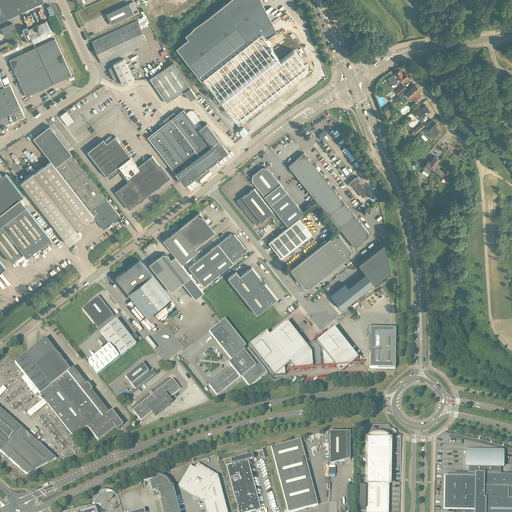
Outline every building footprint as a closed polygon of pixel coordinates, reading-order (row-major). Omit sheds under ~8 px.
[(0,19),(42,0),(0,0),(0,126),(24,116),(10,83),(4,86),(0,77),(0,19)] [(77,2),(80,10),(85,7),(81,0),(72,0),(74,3),(77,2)] [(176,47),(201,79),(203,78),(261,32),(272,24),(256,3),(259,0),(228,0),(185,34),(188,38),(176,47)] [(132,9),(134,14),(138,12),(133,2),(129,3),(132,9)] [(106,14),(109,19),(132,9),(129,3),(106,14)] [(132,9),(109,19),(111,24),(134,14),(132,9)] [(28,29),(27,27),(22,29),(26,36),(24,37),(26,43),(33,40),(34,43),(53,34),(46,20),(28,29)] [(0,40),(4,39),(4,38),(17,31),(13,21),(0,27),(0,29),(3,36),(0,37),(0,40)] [(92,42),(102,64),(147,43),(137,21),(92,42)] [(261,32),(203,78),(221,101),(239,123),(308,68),(294,50),(281,61),(271,49),(285,39),(281,34),(270,43),(261,32)] [(9,60),(26,97),(72,76),(55,39),(9,60)] [(134,80),(124,59),(113,64),(114,66),(110,68),(109,70),(114,81),(120,78),(123,85),(134,80)] [(173,63),(150,78),(167,103),(185,91),(189,98),(195,96),(196,99),(197,98),(196,96),(173,63)] [(397,84),(401,82),(408,77),(405,73),(402,74),(400,70),(395,73),(391,76),(397,84)] [(398,95),(406,88),(403,85),(396,92),(398,95)] [(406,89),(400,94),(403,97),(404,97),(408,100),(413,95),(417,100),(420,97),(416,92),(419,89),(415,85),(408,92),(406,89)] [(419,107),(413,112),(418,118),(421,115),(423,119),(431,112),(425,105),(421,109),(419,107)] [(183,110),(167,122),(148,137),(175,173),(181,181),(184,185),(228,151),(227,150),(206,123),(198,129),(183,110)] [(186,113),(195,125),(199,122),(201,120),(193,111),(190,110),(186,113)] [(67,126),(74,121),(66,111),(60,117),(67,126)] [(437,124),(433,120),(431,122),(424,130),(433,139),(440,131),(435,126),(437,124)] [(414,130),(416,134),(425,126),(422,123),(414,130)] [(71,155),(72,154),(50,126),(34,139),(51,161),(55,167),(71,155)] [(106,176),(119,166),(126,176),(126,177),(130,182),(117,192),(129,209),(169,178),(152,156),(138,167),(130,157),(131,157),(115,137),(107,143),(104,139),(87,152),(106,176)] [(460,151),(458,155),(465,160),(468,157),(460,151)] [(298,178),(314,165),(304,153),(288,166),(298,178)] [(105,198),(72,154),(71,155),(55,167),(96,219),(102,228),(114,219),(115,220),(120,216),(105,198)] [(424,166),(431,171),(435,166),(440,160),(435,156),(430,162),(428,161),(424,166)] [(96,219),(55,167),(51,161),(34,174),(58,205),(77,229),(88,221),(91,223),(96,219)] [(325,178),(314,165),(298,178),(309,191),(325,178)] [(435,166),(431,171),(440,178),(443,174),(445,174),(446,175),(447,175),(448,174),(449,174),(449,173),(449,172),(449,171),(448,171),(448,170),(447,170),(446,170),(446,171),(445,171),(445,172),(443,172),(435,166)] [(288,226),(303,213),(268,168),(262,168),(252,175),(252,181),(271,205),(288,226)] [(0,226),(2,225),(26,206),(20,199),(23,196),(6,173),(2,176),(0,173),(0,226)] [(34,174),(34,173),(21,183),(64,238),(69,244),(81,234),(77,229),(58,205),(34,174)] [(353,186),(355,188),(360,184),(358,182),(360,180),(357,176),(348,183),(352,187),(353,186)] [(325,178),(309,191),(319,204),(335,191),(325,178)] [(242,197),(237,201),(243,210),(244,210),(256,225),(273,212),(254,188),(242,198),(242,197)] [(335,191),(319,204),(330,217),(345,204),(335,191)] [(330,217),(339,229),(355,216),(345,204),(330,217)] [(26,206),(2,225),(23,253),(27,257),(51,238),(26,206)] [(199,213),(189,221),(197,231),(207,223),(199,213)] [(355,216),(339,229),(355,248),(363,242),(363,241),(367,238),(368,238),(368,237),(369,235),(369,234),(369,233),(368,232),(367,231),(355,216)] [(299,218),(268,242),(282,259),(312,235),(299,218)] [(163,241),(175,257),(182,265),(198,252),(195,248),(205,241),(197,231),(189,221),(163,241)] [(207,223),(197,231),(205,241),(215,233),(207,223)] [(2,225),(0,226),(0,247),(12,262),(23,253),(2,225)] [(325,242),(341,262),(350,255),(351,254),(351,252),(351,251),(351,249),(337,233),(325,242)] [(218,244),(189,267),(204,286),(233,263),(233,262),(245,252),(245,253),(246,252),(246,251),(246,250),(246,249),(241,243),(241,242),(239,241),(234,234),(235,234),(234,234),(233,234),(232,234),(231,234),(230,234),(231,234),(218,244)] [(330,271),(341,262),(325,242),(314,251),(330,271)] [(330,271),(314,251),(302,261),(318,281),(330,271)] [(175,257),(171,260),(167,254),(163,254),(149,265),(171,292),(183,283),(195,299),(204,292),(182,265),(175,257)] [(147,317),(170,299),(139,260),(116,278),(147,317)] [(318,281),(302,261),(290,270),(300,282),(303,287),(305,288),(306,288),(308,288),(309,287),(318,281)] [(236,272),(228,278),(257,315),(277,299),(252,267),(240,276),(236,272)] [(339,289),(331,295),(342,309),(374,284),(366,274),(348,288),(345,284),(339,289)] [(98,296),(82,309),(98,329),(114,316),(98,296)] [(241,379),(242,377),(250,387),(267,373),(248,348),(247,349),(245,347),(246,346),(224,319),(209,331),(232,361),(231,362),(231,366),(230,366),(231,367),(209,385),(217,395),(240,377),(241,379)] [(130,337),(117,320),(100,333),(103,337),(99,340),(103,345),(101,347),(103,349),(109,344),(110,345),(88,362),(98,375),(136,344),(134,342),(139,338),(135,333),(130,337)] [(270,335),(291,363),(295,369),(313,367),(312,353),(287,322),(270,335)] [(334,328),(316,342),(322,350),(324,366),(352,364),(359,359),(334,328)] [(368,328),(368,336),(370,336),(369,369),(395,369),(396,329),(368,328)] [(291,363),(270,335),(267,332),(249,346),(273,377),(274,376),(285,375),(285,368),(291,363)] [(46,339),(36,346),(15,363),(74,437),(87,427),(98,441),(115,427),(111,421),(112,421),(112,417),(73,368),(70,370),(46,339)] [(142,363),(125,377),(131,385),(132,385),(136,389),(155,374),(152,370),(149,373),(148,372),(149,371),(142,363)] [(150,397),(133,410),(141,421),(152,412),(155,416),(173,402),(172,401),(169,398),(181,389),(172,379),(155,392),(155,395),(152,397),(150,397)] [(120,400),(130,393),(127,389),(117,396),(120,400)] [(28,412),(32,417),(47,404),(44,400),(28,412)] [(0,450),(26,474),(56,459),(0,409),(0,450)] [(370,439),(368,439),(366,511),(388,511),(389,482),(390,482),(391,481),(392,481),(392,480),(392,479),(392,478),(391,477),(391,476),(390,476),(390,475),(389,475),(390,439),(388,439),(388,436),(387,435),(386,435),(385,434),(384,434),(384,433),(383,432),(383,431),(382,431),(382,430),(381,430),(380,430),(379,430),(378,430),(377,431),(377,432),(376,432),(376,433),(370,436),(370,439)] [(350,433),(330,433),(330,432),(330,466),(330,465),(344,461),(345,462),(350,461),(350,433)] [(301,440),(271,448),(287,511),(292,511),(318,505),(301,440)] [(501,467),(503,467),(501,452),(466,451),(466,453),(465,453),(464,456),(466,457),(466,466),(468,466),(468,473),(454,473),(454,480),(448,480),(448,492),(446,492),(446,491),(446,492),(446,493),(446,495),(446,496),(446,497),(446,496),(448,496),(447,508),(453,508),(453,511),(511,511),(511,473),(501,474),(501,467)] [(226,466),(238,511),(250,511),(255,511),(260,510),(261,509),(255,490),(259,489),(259,491),(267,489),(266,483),(254,485),(249,466),(250,466),(252,465),(250,461),(253,460),(252,454),(248,454),(247,452),(242,454),(243,456),(225,461),(225,462),(226,465),(226,466)] [(203,501),(206,511),(227,511),(218,476),(217,476),(198,465),(195,470),(190,467),(179,486),(203,501)] [(158,479),(149,482),(152,492),(158,490),(163,511),(179,511),(173,486),(170,486),(170,485),(169,484),(168,483),(168,482),(167,481),(166,480),(165,480),(164,479),(163,478),(162,478),(161,478),(160,477),(159,477),(158,477),(158,479)]
